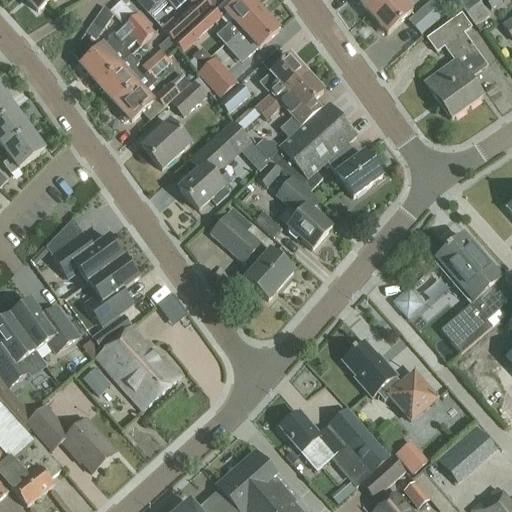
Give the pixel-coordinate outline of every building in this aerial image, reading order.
[(25,0),(37,13),(53,0),(25,0)] [(162,3),(158,0),(133,0),(148,16),(162,3)] [(202,0),(167,0),(165,1),(175,12),(187,2),(192,8),(164,33),(174,45),(207,13),(198,4),(202,0)] [(232,42),(262,15),(255,7),(257,5),(257,2),(255,0),(241,0),(225,15),(232,23),(215,38),(225,49),(232,42)] [(353,0),(369,17),(387,0),(353,0)] [(398,0),(387,0),(369,17),(387,37),(412,15),(398,0)] [(421,35),(447,13),(445,11),(452,5),(446,0),(435,0),(436,0),(411,22),(421,35)] [(491,11),(506,0),(485,0),(484,1),(491,11)] [(475,29),(476,28),(489,18),(480,4),(465,15),(475,29)] [(96,21),(105,28),(112,17),(105,9),(96,21)] [(207,13),(174,45),(182,55),(216,23),(207,13)] [(269,22),(262,15),(232,42),(225,49),(241,66),(278,33),(277,31),(280,29),(272,20),(269,22)] [(487,68),(463,34),(471,29),(462,15),(426,41),(435,54),(443,48),(454,63),(424,86),(450,122),(482,99),(469,81),(487,68)] [(97,87),(131,57),(127,52),(136,44),(139,47),(152,36),(137,18),(80,68),(97,87)] [(511,20),(503,27),(511,40),(511,20)] [(161,73),(171,64),(166,59),(161,54),(152,62),(161,73)] [(135,86),(127,77),(138,66),(131,57),(97,87),(113,106),(135,86)] [(305,77),(289,59),(269,77),(276,84),(267,93),(270,97),(254,111),(261,118),(305,77)] [(219,102),(237,86),(214,61),(197,77),(219,102)] [(130,125),(142,115),(152,106),(145,97),(157,85),(153,81),(161,73),(152,62),(142,71),(146,76),(135,86),(113,106),(130,125)] [(322,95),(305,77),(277,104),(292,121),(279,132),(288,141),(320,112),(313,104),(322,95)] [(180,96),(169,106),(183,121),(208,99),(206,97),(210,93),(199,80),(180,96)] [(177,95),(169,86),(154,100),(162,109),(177,95)] [(240,86),(218,105),(229,117),(250,98),(240,86)] [(0,121),(13,111),(0,93),(0,121)] [(354,139),(328,109),(269,162),(290,180),(291,179),(310,195),(322,182),(314,175),(354,139)] [(0,146),(3,151),(29,132),(13,111),(0,121),(0,146)] [(161,172),(189,148),(169,125),(141,150),(161,172)] [(215,208),(228,196),(223,190),(230,184),(219,172),(249,145),(232,126),(190,164),(198,173),(178,191),(198,213),(210,202),(215,208)] [(29,132),(3,151),(10,161),(3,166),(11,177),(44,153),(29,132)] [(357,161),(346,147),(329,162),(339,174),(335,178),(353,201),(382,179),(364,155),(357,161)] [(267,191),(281,175),(270,165),(255,182),(267,191)] [(309,196),(310,195),(291,179),(290,180),(275,197),(297,217),(286,230),(311,253),(331,230),(311,212),(318,204),(309,196)] [(267,303),(293,274),(247,235),(252,228),(233,211),(210,237),(252,274),(244,283),(267,303)] [(273,241),(281,232),(262,215),(254,225),(273,241)] [(87,286),(123,260),(108,240),(92,252),(81,237),(51,259),(67,281),(78,273),(87,286)] [(500,282),(463,239),(435,263),(472,306),(440,333),(460,356),(492,330),(487,324),(499,314),(504,319),(511,311),(511,278),(509,275),(500,282)] [(123,260),(87,286),(96,299),(85,307),(101,329),(131,307),(121,293),(138,281),(123,260)] [(9,318),(35,354),(48,345),(56,356),(78,340),(56,310),(42,320),(30,304),(9,318)] [(22,363),(35,354),(9,318),(0,325),(0,348),(1,350),(0,349),(0,378),(8,390),(30,375),(22,363)] [(91,340),(101,355),(130,329),(123,318),(91,340)] [(144,345),(134,334),(136,331),(133,328),(95,361),(143,414),(180,381),(162,361),(160,363),(151,353),(153,351),(147,344),(144,345)] [(91,361),(100,355),(92,343),(82,349),(91,361)] [(363,345),(342,364),(356,379),(354,381),(372,401),(377,396),(384,404),(389,400),(411,424),(437,401),(414,375),(401,387),(395,381),(397,379),(377,357),(376,359),(363,345)] [(98,399),(111,388),(95,371),(83,382),(98,399)] [(49,383),(38,387),(44,400),(54,396),(49,383)] [(8,390),(0,396),(0,400),(22,425),(31,416),(8,390)] [(0,407),(0,499),(9,491),(26,511),(53,487),(50,483),(61,473),(34,441),(31,443),(0,407)] [(70,437),(45,409),(26,426),(51,454),(61,446),(79,466),(81,464),(92,476),(116,455),(86,423),(70,437)] [(388,460),(346,412),(316,437),(298,416),(279,431),(315,474),(330,461),(355,490),(360,486),(388,461),(388,460)] [(480,430),(443,462),(461,483),(498,451),(480,430)] [(255,454),(216,488),(219,490),(238,511),(304,511),(275,478),(276,477),(255,454)] [(388,461),(360,486),(370,497),(383,486),(387,490),(404,475),(390,459),(390,458),(388,460),(388,461)] [(415,508),(426,499),(414,485),(403,494),(415,508)] [(189,505),(180,511),(238,511),(219,490),(194,511),(189,505)] [(511,511),(511,507),(511,508),(497,492),(473,511),(511,511)] [(407,511),(395,496),(375,511),(407,511)]
